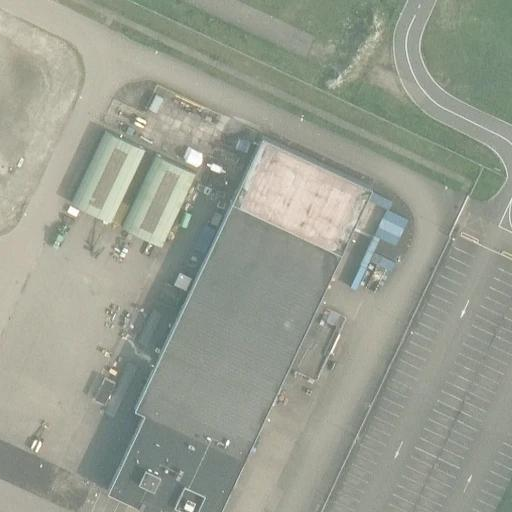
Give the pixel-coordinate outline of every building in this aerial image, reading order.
[(0,61),(0,132),(14,138),(47,57),(8,41),(0,61)] [(31,102),(54,113),(64,92),(41,81),(31,102)] [(110,222),(144,149),(104,130),(70,203),(110,222)] [(218,511),(340,252),(372,185),(262,134),(231,201),(134,408),(143,412),(107,491),(151,511),(218,511)] [(161,245),(195,173),(154,154),(121,227),(161,245)] [(44,453),(54,432),(33,422),(23,443),(44,453)]
